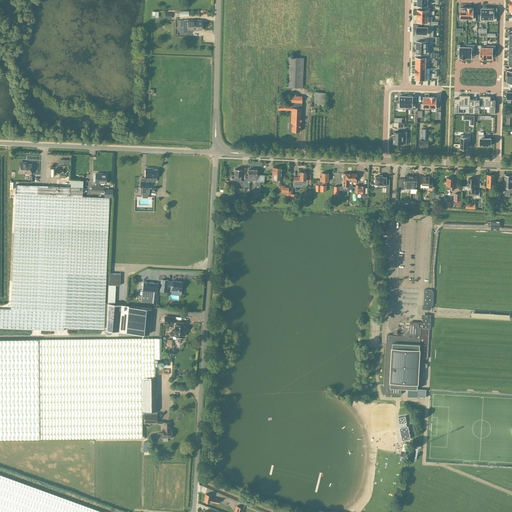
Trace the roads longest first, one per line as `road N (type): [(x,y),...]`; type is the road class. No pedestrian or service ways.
road 1 (unclassified): [(215,152),(193,511)]
road 2 (tertiary): [(0,143),(215,152)]
road 3 (tertiary): [(384,160),(221,148)]
road 4 (tertiary): [(221,148),(218,0)]
